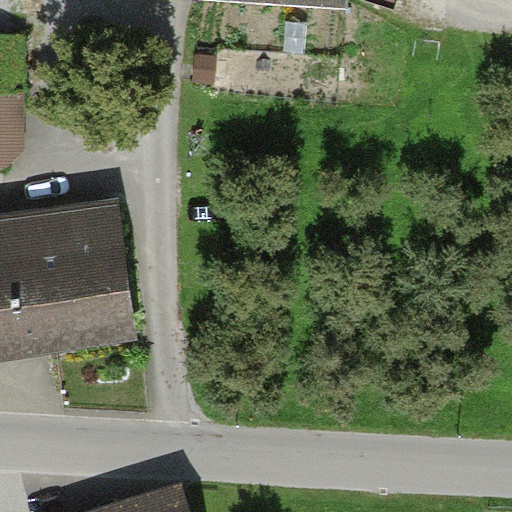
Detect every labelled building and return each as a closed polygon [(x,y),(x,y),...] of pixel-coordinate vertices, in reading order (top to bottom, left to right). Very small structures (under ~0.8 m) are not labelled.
[(162,0),(163,4),(372,15),(372,0),(162,0)] [(18,37),(0,36),(0,192),(15,193),(18,37)] [(136,205),(39,218),(57,356),(154,343),(136,205)] [(39,218),(0,223),(0,363),(57,356),(39,218)] [(214,511),(210,493),(131,511),(214,511)]
